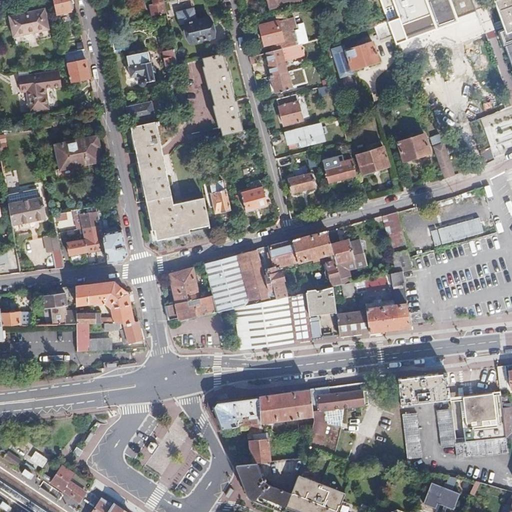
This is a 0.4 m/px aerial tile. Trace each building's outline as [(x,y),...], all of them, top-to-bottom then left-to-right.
[(65,0),(50,0),(54,15),(68,12),(65,0)] [(166,10),(163,0),(151,0),(152,2),(148,3),(151,14),(166,10)] [(266,0),(268,8),(281,5),(281,3),(291,0),(292,3),(301,0),(266,0)] [(429,9),(425,0),(393,0),(394,3),(401,21),(404,20),(430,12),(429,9)] [(511,0),(495,0),(502,18),(504,25),(505,29),(500,30),(511,66),(511,0)] [(8,15),(12,36),(48,29),(44,8),(8,15)] [(276,22),(274,14),(257,18),(264,44),(267,43),(270,51),(293,45),(289,30),(295,29),(292,18),(276,22)] [(212,16),(186,22),(191,42),(217,36),(212,16)] [(98,22),(100,30),(119,25),(117,17),(98,22)] [(504,25),(502,18),(494,21),(496,27),(504,25)] [(390,26),(388,21),(375,24),(380,39),(393,36),(390,26)] [(48,29),(12,36),(14,45),(50,37),(48,29)] [(311,41),(318,39),(316,34),(302,37),(303,43),(311,41)] [(331,41),(322,43),(326,57),(335,55),(331,41)] [(293,45),(270,51),(266,52),(270,65),(268,66),(271,76),(288,72),(284,56),(305,51),(302,43),(293,45)] [(365,43),(341,50),(347,71),(371,64),(365,43)] [(176,63),(174,49),(163,52),(166,62),(165,62),(165,67),(169,66),(168,65),(176,63)] [(62,55),(64,62),(68,83),(89,79),(83,51),(62,55)] [(145,52),(125,56),(127,65),(126,66),(129,77),(137,76),(137,79),(137,80),(136,82),(137,83),(138,84),(139,85),(140,85),(142,85),(143,84),(144,83),(144,82),(152,80),(148,61),(145,52)] [(223,53),(202,57),(222,135),(242,130),(238,113),(240,113),(237,100),(235,101),(230,82),(232,82),(229,70),(227,70),(223,53)] [(288,72),(271,76),(275,93),(292,89),(292,87),(308,83),(304,68),(288,72)] [(16,77),(17,87),(24,86),(25,91),(27,112),(46,109),(43,88),(58,86),(56,71),(16,77)] [(296,93),(277,98),(284,125),(303,120),(296,93)] [(355,109),(340,112),(342,118),(356,114),(355,109)] [(340,112),(340,111),(329,113),(331,120),(342,118),(340,112)] [(130,113),(120,115),(122,123),(132,121),(130,113)] [(155,121),(120,129),(136,202),(147,200),(155,240),(189,230),(210,224),(204,197),(174,205),(155,121)] [(320,123),(285,131),(289,149),(324,141),(320,123)] [(429,136),(443,178),(454,174),(439,133),(429,136)] [(419,134),(396,141),(402,163),(425,156),(419,134)] [(95,136),(80,139),(85,163),(98,160),(95,147),(98,146),(95,136)] [(85,163),(80,139),(53,144),(52,145),(53,147),(57,168),(85,163)] [(497,143),(479,150),(484,163),(502,156),(497,143)] [(358,156),(362,170),(363,174),(389,167),(382,145),(357,152),(358,156)] [(313,149),(306,151),(308,158),(315,156),(313,149)] [(47,155),(40,156),(45,183),(52,182),(47,155)] [(358,156),(352,157),(353,159),(353,163),(356,172),(362,170),(358,156)] [(329,182),(357,176),(356,172),(353,163),(342,166),(326,170),(329,182)] [(296,175),(288,177),(292,191),(316,186),(312,171),(304,173),(302,167),(294,169),(296,175)] [(222,179),(204,183),(209,205),(214,204),(217,214),(220,225),(234,222),(225,187),(224,188),(222,179)] [(196,188),(202,187),(201,180),(194,181),(196,188)] [(50,206),(57,204),(52,182),(45,183),(50,206)] [(359,184),(363,200),(371,198),(366,182),(359,184)] [(263,186),(241,192),(246,212),(268,206),(263,186)] [(8,204),(11,223),(44,216),(40,197),(8,204)] [(93,199),(95,206),(95,207),(97,218),(103,217),(99,198),(93,199)] [(50,206),(52,214),(59,213),(57,204),(50,206)] [(97,218),(95,207),(76,211),(81,236),(65,239),(68,253),(103,247),(97,218)] [(445,214),(435,216),(438,231),(458,226),(454,208),(444,211),(445,214)] [(415,210),(397,214),(402,230),(403,235),(405,235),(406,237),(416,235),(415,232),(422,231),(423,232),(431,230),(427,214),(416,217),(415,210)] [(389,213),(373,218),(374,222),(383,220),(387,233),(402,230),(397,214),(397,211),(389,213)] [(103,247),(106,261),(121,259),(126,253),(121,229),(113,230),(112,226),(107,227),(105,217),(104,217),(103,217),(97,218),(103,247)] [(240,219),(243,232),(251,230),(248,217),(240,219)] [(327,230),(291,240),(297,262),(297,264),(311,261),(311,262),(318,261),(317,259),(333,255),(330,243),(327,230)] [(402,230),(387,233),(393,252),(407,249),(403,235),(402,230)] [(59,249),(56,234),(42,237),(45,251),(51,250),(59,249)] [(333,255),(335,262),(341,283),(350,281),(347,267),(365,263),(366,265),(377,262),(370,236),(359,239),(348,242),(347,238),(330,243),(333,255)] [(291,240),(257,249),(271,302),(305,296),(306,296),(304,291),(303,286),(288,290),(285,281),(286,281),(284,271),(277,273),(276,267),(297,262),(291,240)] [(51,250),(54,268),(63,266),(59,249),(51,250)] [(204,264),(212,295),(216,312),(235,309),(240,348),(312,338),(309,324),(305,296),(271,302),(257,249),(204,264)] [(10,265),(11,273),(20,272),(16,252),(10,253),(12,264),(10,265)] [(330,279),(331,285),(332,285),(341,283),(335,262),(326,265),(327,270),(324,271),(326,280),(330,279)] [(170,273),(175,303),(199,298),(193,268),(170,273)] [(410,325),(403,269),(392,271),(394,282),(394,284),(395,284),(397,295),(389,296),(388,292),(374,294),(374,298),(365,299),(369,330),(410,325)] [(394,282),(392,271),(363,278),(365,288),(394,282)] [(356,280),(358,290),(365,288),(363,278),(356,280)] [(114,280),(75,285),(76,302),(98,299),(108,307),(112,307),(112,315),(97,316),(97,314),(92,314),(91,313),(76,313),(76,320),(86,320),(102,320),(120,320),(124,323),(132,321),(127,293),(114,280)] [(350,281),(341,283),(343,293),(358,290),(356,280),(350,281)] [(304,291),(306,296),(310,314),(336,309),(336,307),(335,306),(332,285),(331,285),(315,290),(304,291)] [(49,306),(51,321),(76,320),(76,313),(76,309),(65,309),(63,292),(41,295),(43,307),(49,306)] [(199,298),(175,303),(165,305),(168,320),(178,318),(179,320),(208,314),(216,312),(212,295),(199,298)] [(336,307),(336,309),(339,334),(348,333),(361,331),(358,304),(336,307)] [(0,312),(1,321),(19,321),(32,321),(31,311),(18,312),(18,311),(0,312)] [(86,320),(76,320),(77,341),(83,340),(83,331),(87,331),(86,320)] [(137,320),(132,321),(124,323),(120,320),(102,320),(103,328),(112,328),(112,327),(112,324),(123,324),(124,329),(120,330),(121,335),(122,342),(128,341),(142,338),(137,320)] [(318,322),(309,324),(312,338),(321,337),(318,322)] [(88,338),(89,348),(108,348),(107,337),(88,338)] [(503,366),(495,367),(497,389),(505,388),(503,366)] [(405,379),(397,380),(400,407),(449,400),(446,373),(437,374),(421,376),(413,377),(405,379)] [(313,421),(311,429),(306,451),(330,457),(337,428),(321,422),(319,412),(341,408),(344,408),(345,412),(353,411),(352,407),(367,405),(364,384),(347,386),(340,387),(309,391),(312,413),(312,416),(313,420),(313,421)] [(284,395),(258,398),(261,423),(312,416),(312,413),(309,391),(284,395)] [(459,411),(463,443),(503,438),(499,403),(498,394),(461,398),(461,396),(461,394),(458,394),(459,411)] [(211,408),(220,430),(247,426),(262,424),(261,423),(258,398),(239,400),(216,403),(211,408)] [(499,403),(503,438),(504,438),(504,437),(511,431),(508,403),(499,403)] [(211,408),(205,410),(217,432),(220,430),(211,408)] [(341,408),(319,412),(321,422),(337,428),(341,408)] [(454,444),(450,409),(438,411),(443,448),(455,447),(454,444)] [(401,415),(405,453),(417,451),(413,414),(401,415)] [(291,424),(292,431),(311,429),(313,421),(291,424)] [(252,453),(254,465),(257,465),(270,463),(266,435),(263,435),(263,432),(262,424),(247,426),(251,453),(252,453)] [(284,424),(285,432),(292,431),(291,424),(284,424)] [(154,432),(162,436),(165,430),(157,425),(154,432)] [(454,444),(455,447),(456,456),(505,450),(503,438),(463,443),(454,444)] [(8,451),(4,457),(18,466),(22,460),(8,451)] [(78,472),(65,463),(52,484),(79,504),(87,492),(71,482),(78,472)] [(254,465),(235,467),(247,497),(251,501),(255,504),(276,511),(283,511),(284,511),(290,495),(266,485),(257,465),(254,465)] [(336,511),(343,495),(297,477),(290,495),(284,511),(286,511),(336,511)] [(446,477),(444,487),(454,488),(456,478),(446,477)] [(429,487),(421,508),(432,511),(434,506),(448,511),(449,511),(455,497),(429,487)] [(102,498),(93,511),(125,511),(123,510),(120,508),(115,505),(114,507),(102,498)]
